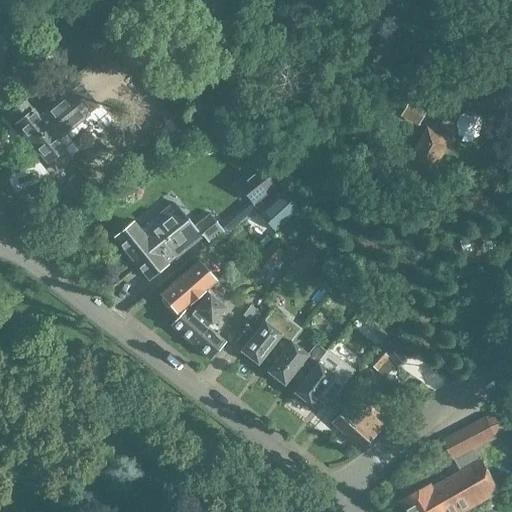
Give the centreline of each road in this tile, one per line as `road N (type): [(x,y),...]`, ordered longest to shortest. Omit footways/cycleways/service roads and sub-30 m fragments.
road 1 (unclassified): [(337,489),(20,253),(0,246)]
road 2 (residential): [(337,489),(511,348)]
